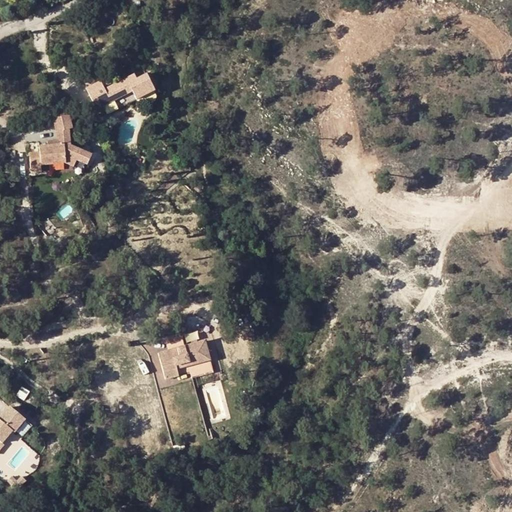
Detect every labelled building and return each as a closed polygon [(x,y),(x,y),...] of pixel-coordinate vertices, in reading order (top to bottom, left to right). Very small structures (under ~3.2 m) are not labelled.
[(152,95),(144,79),(134,83),(127,87),(130,96),(134,103),(152,95)] [(84,90),(94,112),(112,104),(130,96),(127,87),(134,83),(132,80),(110,89),(104,92),(101,86),(99,83),(84,90)] [(104,92),(110,89),(106,83),(101,86),(104,92)] [(130,96),(112,104),(115,111),(134,103),(130,96)] [(50,114),(54,129),(69,125),(65,110),(50,114)] [(38,150),(29,151),(31,169),(40,168),(40,162),(63,159),(71,163),(74,157),(85,161),(89,152),(68,142),(67,136),(55,138),(56,142),(46,143),(37,144),(38,150)] [(191,359),(192,363),(211,358),(205,339),(160,352),(165,371),(177,367),(176,364),(191,359)] [(179,374),(177,367),(165,371),(167,378),(179,374)] [(22,400),(28,394),(21,388),(16,396),(22,400)] [(9,431),(20,418),(6,406),(0,412),(0,437),(7,429),(9,431)] [(24,422),(17,429),(22,434),(29,428),(24,422)]
